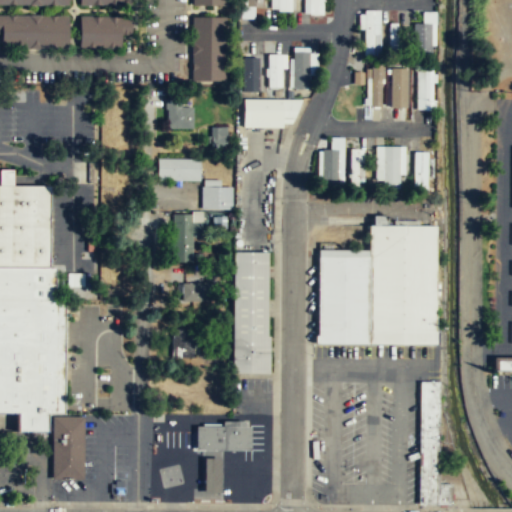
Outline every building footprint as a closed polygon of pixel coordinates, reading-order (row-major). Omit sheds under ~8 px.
[(241,0),(241,18),(251,18),(251,8),(262,8),(262,0),(241,0)] [(290,12),(290,0),(270,0),(270,12),(290,12)] [(304,0),(304,15),(322,15),(322,0),(304,0)] [(377,12),(360,12),(361,56),(378,56),(377,12)] [(414,24),(414,53),(432,53),(432,13),(422,13),(422,24),(414,24)] [(0,16),(0,49),(67,50),(67,16),(0,16)] [(78,49),(120,50),(120,36),(130,36),(130,18),(78,17),(78,49)] [(224,82),(224,18),(191,17),(190,82),(224,82)] [(396,25),(388,25),(388,51),(396,51),(396,25)] [(253,50),(240,50),(239,91),(252,91),(253,50)] [(312,52),(290,52),(290,89),(312,89),(312,52)] [(284,54),(265,54),(265,87),(284,87),(284,54)] [(405,66),(389,66),(389,107),(405,107),(405,66)] [(380,106),(380,67),(364,67),(364,106),(380,106)] [(415,109),(432,109),(432,69),(415,69),(415,109)] [(282,126),(282,122),(291,122),(302,98),(283,98),(244,97),(243,126),(282,126)] [(180,106),(180,99),(165,99),(165,128),(191,128),(191,106),(180,106)] [(209,145),(226,145),(226,126),(209,126),(209,145)] [(375,187),(402,187),(402,146),(375,146),(375,187)] [(336,183),(336,149),(319,149),(319,184),(336,183)] [(361,149),(348,149),(348,186),(361,186),(361,149)] [(411,186),(431,186),(431,150),(411,150),(411,186)] [(199,181),(199,159),(156,159),(156,181),(199,181)] [(218,187),(218,183),(200,183),(200,211),(230,211),(230,187),(218,187)] [(0,266),(49,266),(50,184),(0,184),(0,266)] [(200,238),(201,214),(172,214),(172,262),(191,262),(191,237),(200,238)] [(435,345),(435,343),(435,331),(433,331),(434,226),(384,225),(384,216),(371,216),(371,225),(366,225),(366,256),(365,317),(365,344),(435,345)] [(232,252),(232,374),(268,374),(268,252),(232,252)] [(365,344),(312,345),(312,336),(315,336),(315,256),(366,256),(365,317),(365,344)] [(64,413),(64,299),(55,299),(55,266),(49,266),(0,266),(0,412),(18,412),(19,431),(48,431),(48,413),(64,413)] [(88,286),(89,273),(67,272),(66,286),(88,286)] [(182,300),(204,300),(204,284),(182,284),(182,300)] [(192,358),(192,330),(169,330),(169,358),(192,358)] [(511,358),(493,358),(493,372),(511,372),(511,358)] [(436,483),(437,380),(418,380),(416,503),(450,504),(450,483),(436,483)] [(81,478),(81,416),(51,416),(50,477),(81,478)] [(194,448),(194,425),(247,426),(247,449),(216,448),(194,448)] [(202,491),(202,457),(216,457),(218,457),(218,491),(202,491)]
